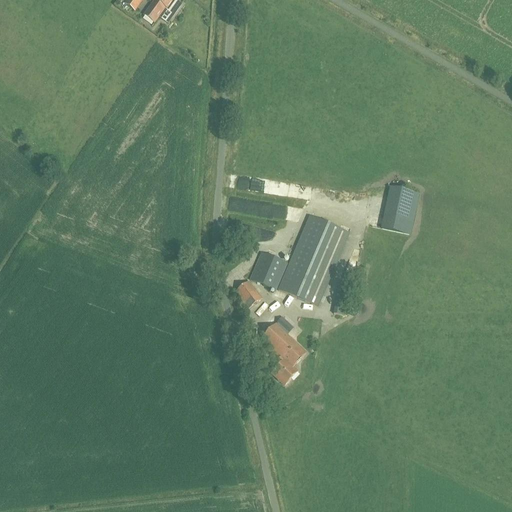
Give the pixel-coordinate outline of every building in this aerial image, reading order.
[(128,0),(125,5),(136,13),(144,0),(128,0)] [(174,6),(172,5),(175,0),(152,0),(155,2),(144,16),(154,24),(165,9),(168,11),(169,10),(170,11),(173,11),(175,8),(174,6)] [(240,151),(241,160),(258,159),(258,151),(240,151)] [(278,292),(307,304),(317,308),(349,233),(309,217),(278,292)] [(384,242),(375,269),(375,272),(373,275),(373,283),(382,286),(392,286),(396,273),(396,274),(399,267),(399,250),(402,243),(384,242)] [(283,262),(261,254),(257,252),(246,279),(271,290),(283,262)] [(262,300),(248,283),(234,293),(248,311),(262,300)] [(350,285),(339,283),(333,314),(344,316),(350,285)] [(285,361),(293,368),(306,354),(290,339),(291,337),(288,334),(293,329),(282,318),(259,343),(279,361),(280,360),(283,363),(285,361)] [(285,361),(283,363),(272,375),(284,387),(298,373),(293,368),(285,361)]
